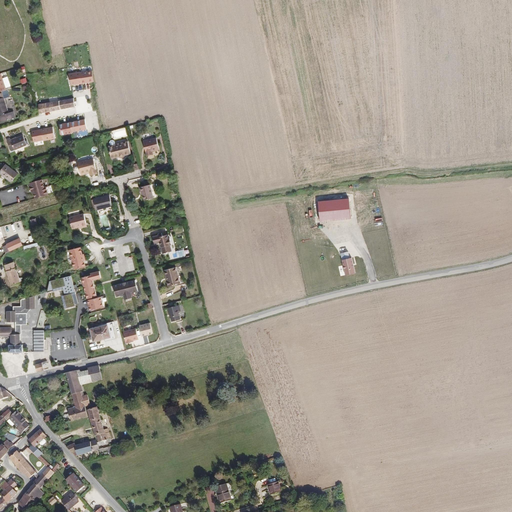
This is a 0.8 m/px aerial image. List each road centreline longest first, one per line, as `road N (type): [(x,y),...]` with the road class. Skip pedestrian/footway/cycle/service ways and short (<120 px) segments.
road 1 (tertiary): [(166,343),(331,295),(511,258)]
road 2 (tertiary): [(23,379),(166,343)]
road 3 (residential): [(121,511),(40,422)]
